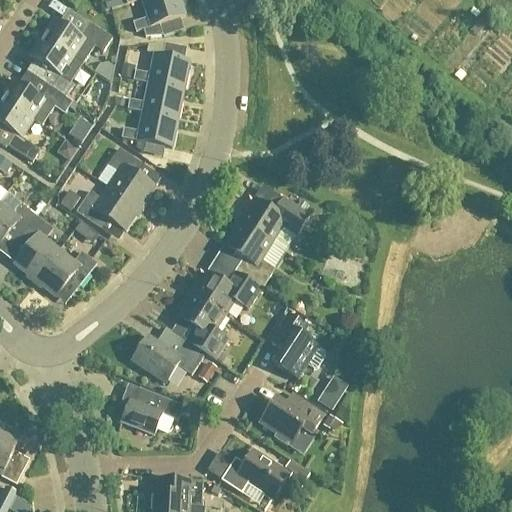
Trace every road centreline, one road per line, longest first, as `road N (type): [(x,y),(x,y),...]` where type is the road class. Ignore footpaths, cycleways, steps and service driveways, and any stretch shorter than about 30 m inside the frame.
road 1 (residential): [(39,373),(117,306),(205,188),(221,139),(222,45),(208,0)]
road 2 (residential): [(303,0),(511,179)]
road 3 (residential): [(83,474),(194,469),(263,379)]
